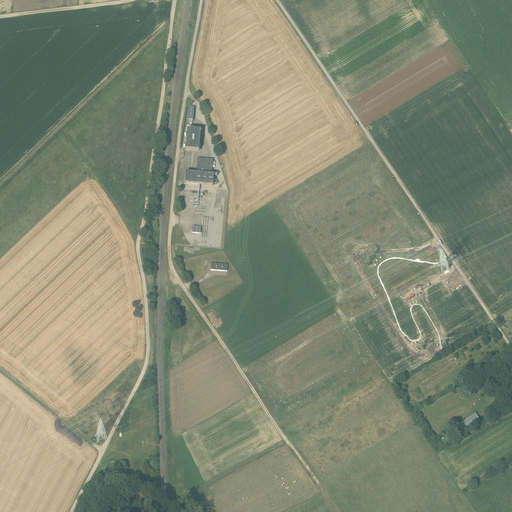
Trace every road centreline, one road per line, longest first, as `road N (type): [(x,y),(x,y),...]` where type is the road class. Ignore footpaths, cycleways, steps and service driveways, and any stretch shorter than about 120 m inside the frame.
road 1 (track): [(202,0),(184,97),(170,261),(335,511)]
road 2 (track): [(174,0),(137,240),(147,357),(71,511)]
road 3 (unclassified): [(511,346),(277,0)]
road 4 (track): [(171,218),(187,220),(197,238),(217,228),(215,159),(178,155)]
road 5 (track): [(0,366),(102,450)]
road 6 (track): [(127,0),(0,20)]
